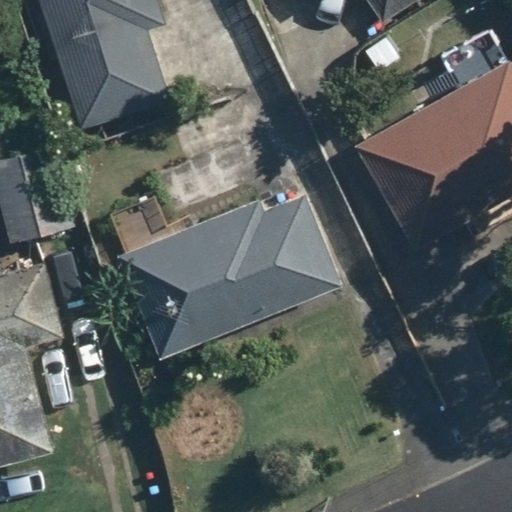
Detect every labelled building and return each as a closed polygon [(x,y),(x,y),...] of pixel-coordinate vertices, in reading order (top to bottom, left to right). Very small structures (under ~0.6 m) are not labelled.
[(166,0),(43,0),(78,122),(172,96),(153,25),(172,20),(166,0)] [(386,0),(398,15),(417,0),(386,0)] [(363,145),(425,246),(511,193),(511,62),(509,57),(363,145)] [(147,171),(168,227),(252,195),(222,115),(166,137),(175,160),(147,171)] [(99,304),(54,141),(0,155),(0,207),(8,238),(33,231),(41,259),(0,270),(0,463),(62,446),(34,345),(74,334),(68,313),(99,304)] [(168,227),(118,245),(159,354),(343,285),(306,186),(272,199),(268,189),(252,195),(168,227)]
